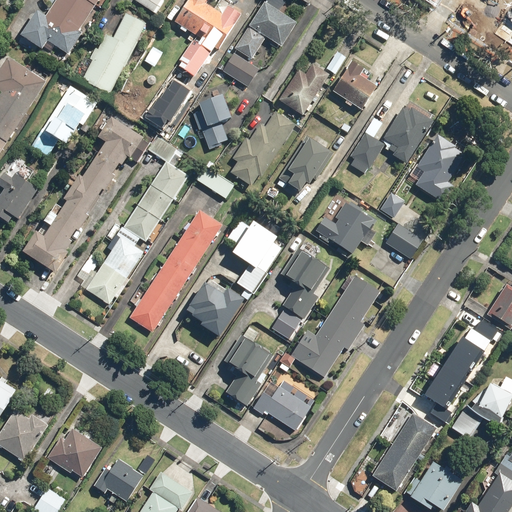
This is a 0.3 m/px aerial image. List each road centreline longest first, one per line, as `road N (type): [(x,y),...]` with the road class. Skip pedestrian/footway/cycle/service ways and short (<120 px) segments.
road 1 (residential): [(511,169),(300,493)]
road 2 (tertiary): [(0,300),(300,493)]
road 3 (residential): [(366,0),(511,95)]
